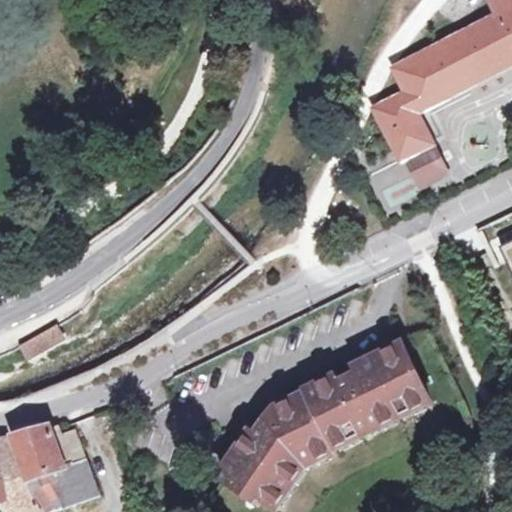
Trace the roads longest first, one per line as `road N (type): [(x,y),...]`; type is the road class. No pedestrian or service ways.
road 1 (unclassified): [(0,424),(157,361),(511,195)]
road 2 (unclassified): [(0,318),(111,254),(212,157),(255,76),(266,0)]
